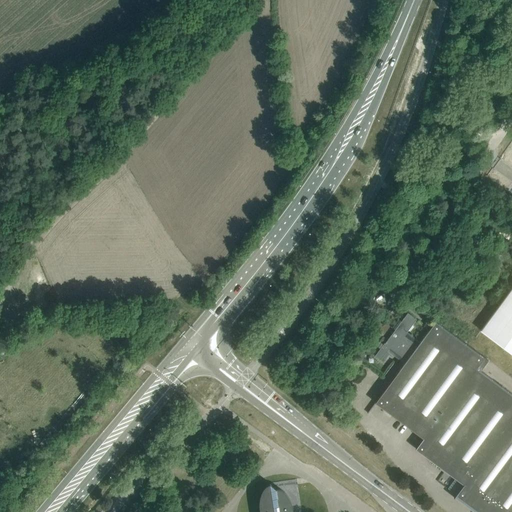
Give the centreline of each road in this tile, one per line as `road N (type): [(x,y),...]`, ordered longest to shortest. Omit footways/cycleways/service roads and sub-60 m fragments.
road 1 (track): [(0,321),(7,283),(34,231),(191,76),(254,0)]
road 2 (primary): [(411,0),(327,165),(184,342)]
road 3 (primary): [(202,345),(333,184),(415,0)]
road 4 (secondary): [(184,342),(39,511)]
road 5 (secondary): [(65,511),(193,356)]
road 6 (primary): [(383,492),(245,379)]
road 7 (primary): [(237,390),(383,492)]
road 8 (unclassified): [(412,258),(511,114)]
road 9 (unclassified): [(113,511),(173,441),(237,390)]
